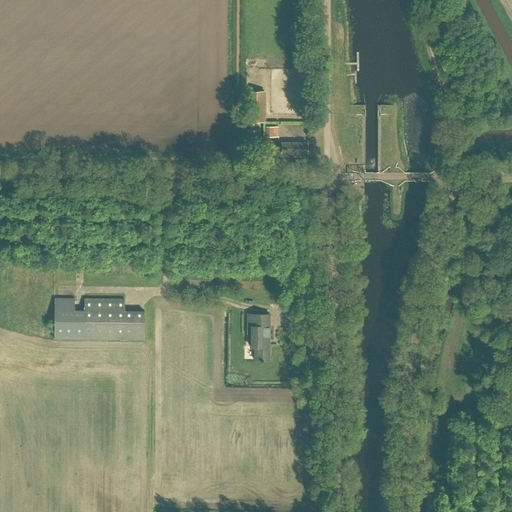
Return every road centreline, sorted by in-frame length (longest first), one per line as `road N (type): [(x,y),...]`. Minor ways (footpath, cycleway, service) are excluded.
road 1 (unclassified): [(0,173),(449,176)]
road 2 (unclassified): [(407,511),(410,360),(442,246),(449,176)]
road 3 (track): [(328,176),(337,511)]
road 4 (unclassified): [(449,176),(447,112),(417,0)]
